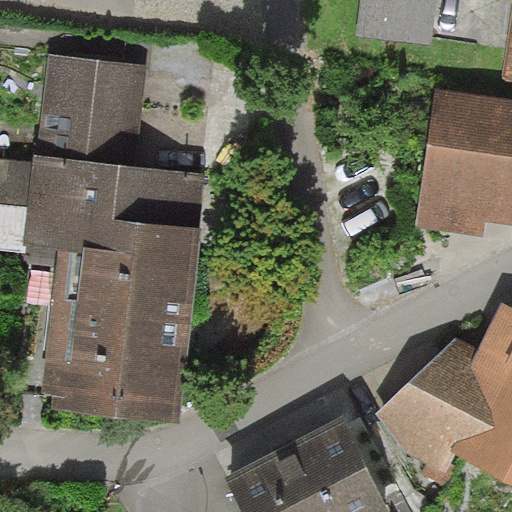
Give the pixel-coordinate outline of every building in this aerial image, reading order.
[(361,0),(356,36),(430,47),(437,0),(361,0)] [(511,10),(501,78),(511,79),(511,0),(505,0),(504,9),(511,10)] [(36,159),(136,172),(147,67),(45,56),(36,159)] [(511,103),(438,93),(418,230),(487,240),(489,224),(511,227),(511,103)] [(60,399),(59,413),(180,424),(189,326),(204,179),(136,172),(36,159),(35,165),(24,250),(61,254),(46,398),(60,399)] [(0,246),(24,250),(35,165),(0,161),(0,246)] [(478,353),(457,342),(375,416),(412,457),(429,466),(426,472),(448,485),(458,468),(451,464),(455,457),(511,486),(511,313),(503,308),(478,353)] [(226,489),(238,511),(392,511),(346,425),(226,489)]
